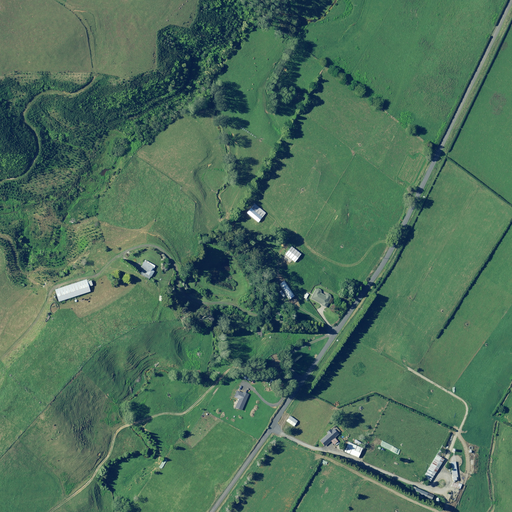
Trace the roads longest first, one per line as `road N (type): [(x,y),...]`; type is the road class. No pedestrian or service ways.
road 1 (unclassified): [(212,511),(388,258),(509,0)]
road 2 (track): [(0,224),(28,240),(87,241),(128,254),(152,245),(172,259),(176,284),(194,302),(232,300),(265,321),(338,330)]
road 3 (track): [(59,0),(92,35),(93,71),(66,92),(41,92),(28,107),(45,145),(39,165),(0,181)]
road 4 (track): [(446,511),(441,491),(301,444),(271,426)]
